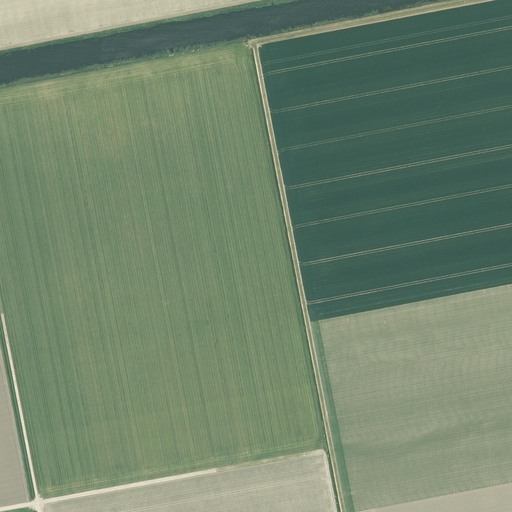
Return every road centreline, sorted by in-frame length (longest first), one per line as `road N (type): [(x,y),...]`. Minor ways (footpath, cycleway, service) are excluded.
road 1 (track): [(0,510),(215,470)]
road 2 (track): [(39,511),(1,314)]
